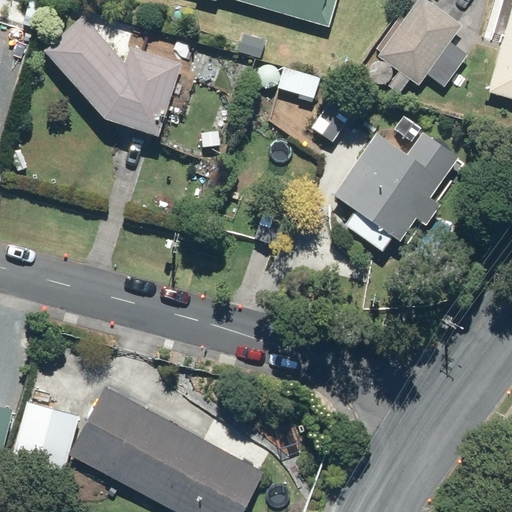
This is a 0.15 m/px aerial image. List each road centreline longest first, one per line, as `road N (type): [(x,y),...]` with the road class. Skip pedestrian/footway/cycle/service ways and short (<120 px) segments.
road 1 (residential): [(0,263),(242,333),(434,414)]
road 2 (secondary): [(511,308),(434,414)]
